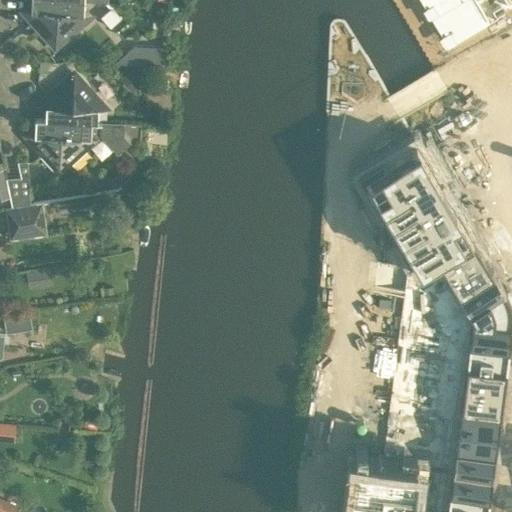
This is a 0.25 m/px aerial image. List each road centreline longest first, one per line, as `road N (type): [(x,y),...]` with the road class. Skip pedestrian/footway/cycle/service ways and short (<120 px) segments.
road 1 (residential): [(388,109),(341,136),(347,333),(325,511)]
road 2 (residential): [(388,109),(511,43)]
